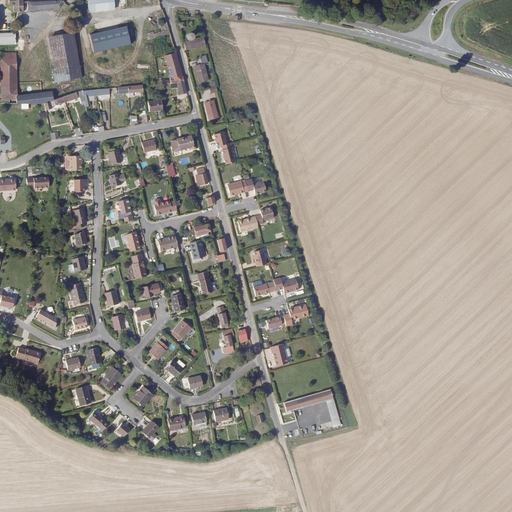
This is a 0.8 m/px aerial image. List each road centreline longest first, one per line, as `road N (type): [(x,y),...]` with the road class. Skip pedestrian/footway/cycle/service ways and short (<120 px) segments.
road 1 (residential): [(95,138),(94,304),(102,334)]
road 2 (secondary): [(417,41),(332,19),(267,14)]
road 3 (secondary): [(267,14),(415,51)]
road 4 (residential): [(141,367),(188,401),(202,400),(260,360)]
road 5 (residential): [(198,118),(169,0)]
